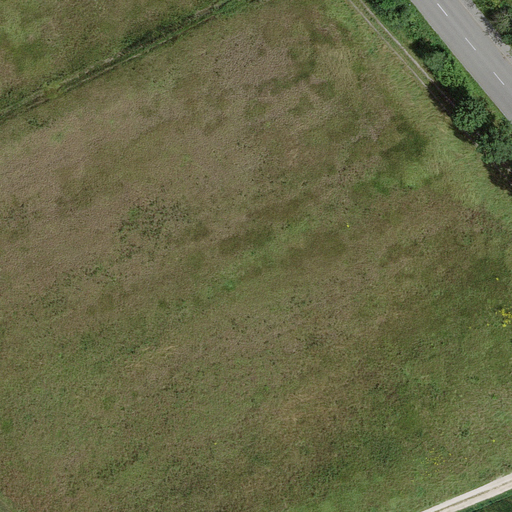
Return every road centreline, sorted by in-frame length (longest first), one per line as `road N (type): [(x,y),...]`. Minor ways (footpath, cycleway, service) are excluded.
road 1 (track): [(511,181),(350,0)]
road 2 (tertiary): [(435,0),(511,93)]
